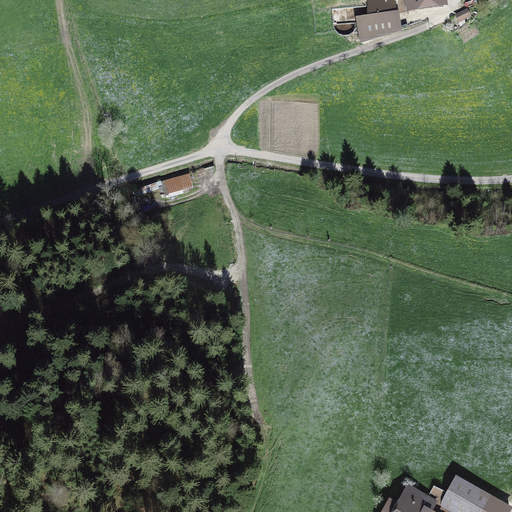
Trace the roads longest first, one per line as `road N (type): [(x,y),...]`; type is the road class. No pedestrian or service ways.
road 1 (track): [(457,0),(414,32),(261,91),(224,131),(220,178),(235,214),(269,233),(511,299)]
road 2 (unclassified): [(0,222),(220,149),(452,182),(511,179)]
road 3 (track): [(257,511),(272,460),(255,394),(235,214)]
